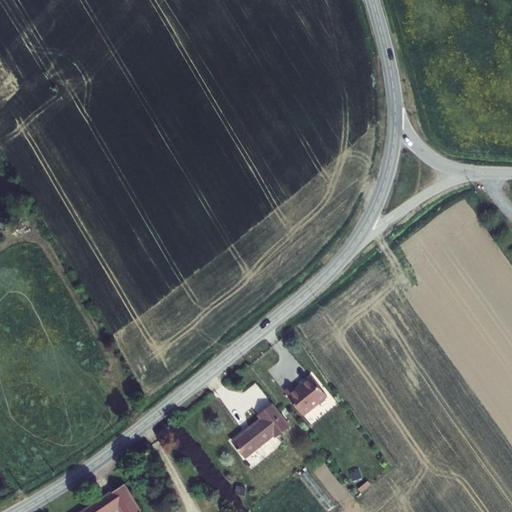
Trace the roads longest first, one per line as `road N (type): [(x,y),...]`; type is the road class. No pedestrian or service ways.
road 1 (secondary): [(18,511),(102,459),(318,284),(356,242)]
road 2 (residential): [(356,242),(440,185),(477,172)]
road 3 (secondary): [(373,0),(396,121)]
